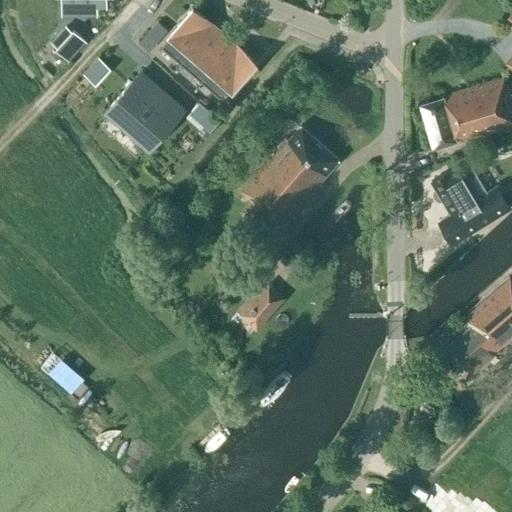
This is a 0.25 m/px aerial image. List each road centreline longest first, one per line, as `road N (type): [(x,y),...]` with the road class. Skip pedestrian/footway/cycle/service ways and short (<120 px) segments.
road 1 (tertiary): [(313,511),(369,441),(395,368),(392,60)]
road 2 (track): [(359,456),(387,473),(425,475),(511,386)]
road 3 (residential): [(246,0),(392,60)]
